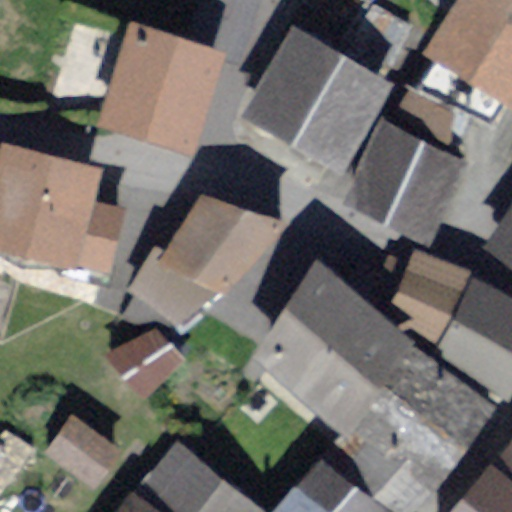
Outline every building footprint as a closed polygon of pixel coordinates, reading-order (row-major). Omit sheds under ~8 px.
[(199,0),(190,34),(240,48),(253,0),(199,0)] [(511,0),(459,0),(431,48),(437,51),(404,106),(450,134),(484,79),(511,95),(511,0)] [(219,46),(134,21),(107,115),(192,140),(219,46)] [(387,77),(295,27),(251,109),(342,159),(387,77)] [(463,158),(385,122),(351,196),(429,231),(463,158)] [(97,169),(9,147),(0,185),(0,235),(104,261),(118,206),(89,199),(97,169)] [(268,228),(205,203),(172,252),(162,246),(137,284),(180,313),(207,273),(228,287),(268,228)] [(511,215),(495,235),(511,249),(511,215)] [(391,300),(435,336),(468,269),(418,245),(391,300)] [(350,422),(352,419),(412,344),(417,337),(323,263),(255,349),(350,422)] [(511,382),(511,294),(479,276),(438,348),(509,388),(511,382)] [(179,354),(155,329),(120,361),(145,387),(179,354)] [(487,403),(412,344),(352,419),(379,440),(358,467),(407,505),(487,403)] [(116,450),(75,418),(53,447),(94,478),(116,450)] [(0,487),(30,446),(8,431),(0,441),(0,487)] [(143,487),(173,511),(258,511),(261,509),(179,442),(143,487)] [(393,511),(323,455),(297,487),(328,511),(393,511)] [(511,511),(511,477),(492,461),(451,511),(511,511)] [(173,511),(143,487),(122,511),(173,511)] [(328,511),(297,487),(276,511),(328,511)]
